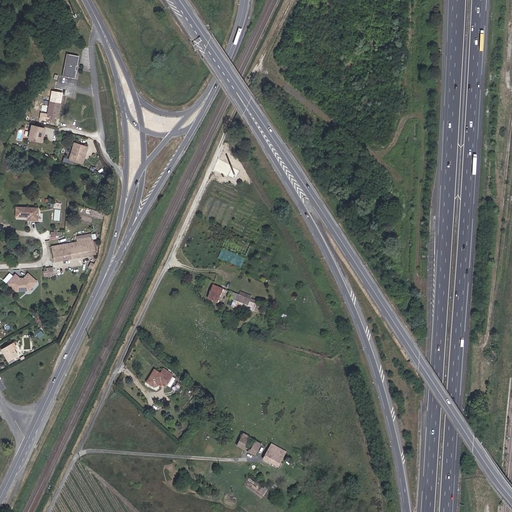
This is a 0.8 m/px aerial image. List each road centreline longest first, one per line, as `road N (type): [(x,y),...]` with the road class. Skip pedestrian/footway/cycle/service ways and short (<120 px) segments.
road 1 (motorway): [(449,511),(480,0)]
road 2 (motorway): [(455,0),(427,511)]
road 3 (primary): [(511,498),(247,107)]
road 4 (motorway): [(247,107),(372,349),(408,511)]
road 5 (track): [(169,261),(231,152),(299,278),(253,288),(179,264)]
road 6 (track): [(290,0),(169,261)]
road 7 (unclassified): [(49,511),(169,261)]
road 8 (track): [(479,350),(511,110)]
road 9 (track): [(395,173),(259,66)]
road 10 (unknown): [(78,452),(239,459)]
road 11 (primary): [(27,441),(94,305)]
road 12 (primary): [(123,250),(192,127)]
road 13 (primary): [(247,107),(175,0)]
